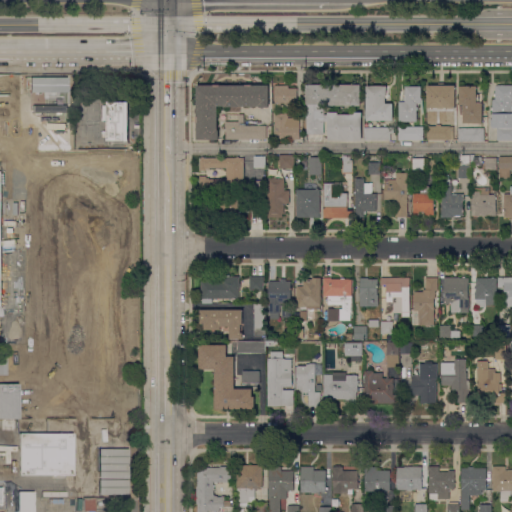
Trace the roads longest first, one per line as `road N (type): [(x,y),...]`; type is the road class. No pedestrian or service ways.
road 1 (tertiary): [(167,50),(511,49)]
road 2 (residential): [(511,246),(167,246)]
road 3 (residential): [(511,432),(169,432)]
road 4 (tertiary): [(10,50),(167,50)]
road 5 (secondary): [(169,367),(167,246)]
